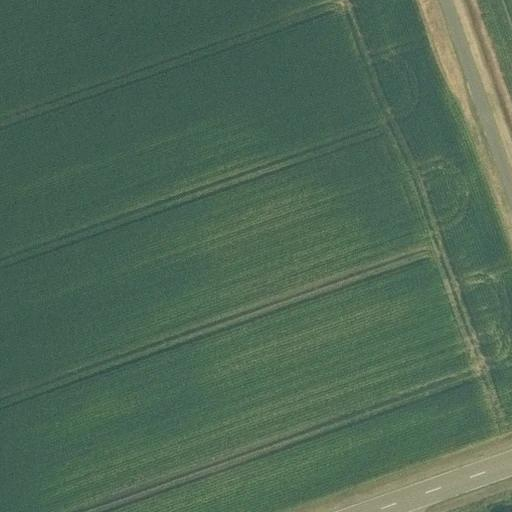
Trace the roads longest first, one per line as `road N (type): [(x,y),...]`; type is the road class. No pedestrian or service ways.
road 1 (unclassified): [(445,0),(511,188)]
road 2 (secondary): [(511,466),(380,511)]
